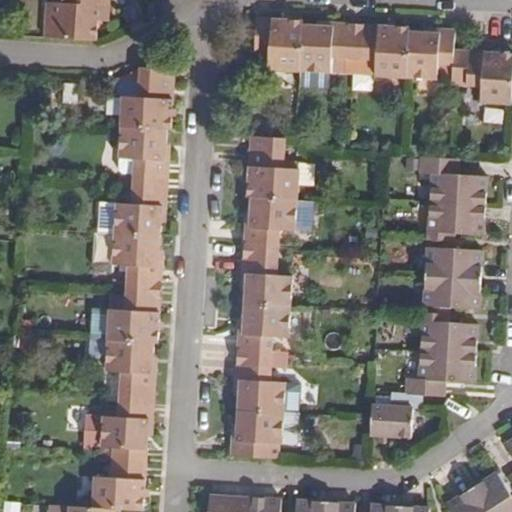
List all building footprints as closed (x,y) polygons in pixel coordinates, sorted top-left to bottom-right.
[(110,0),(60,0),(60,3),(56,3),(48,3),(46,38),(97,41),(99,21),(99,7),(110,8),(110,0)] [(110,21),(110,8),(99,7),(99,21),(110,21)] [(269,69),(300,71),(303,25),(303,21),(257,18),(255,52),(270,53),(269,69)] [(328,73),(331,73),(332,57),(347,58),(349,24),(333,23),(333,27),(303,25),(300,71),(328,73)] [(410,28),(364,25),(349,24),(347,58),(346,74),(353,74),(407,78),(410,31),(410,28)] [(407,78),(438,79),(439,64),(454,65),(454,50),(456,30),(439,29),(439,33),(410,31),(407,78)] [(452,85),(467,86),(470,51),(454,50),(454,65),(452,85)] [(246,52),(234,51),(234,63),(246,63),(246,52)] [(511,104),(511,53),(470,51),(467,86),(482,87),(481,102),(511,104)] [(347,58),(332,57),(331,73),(346,74),(347,58)] [(139,97),(123,97),(122,128),(168,131),(172,131),(176,69),(141,67),(139,97)] [(328,73),(300,71),(299,86),(327,88),(328,73)] [(65,82),(65,102),(79,102),(79,82),(65,82)] [(120,159),(136,160),(135,174),(169,176),(170,160),(166,160),(168,131),(122,128),(120,159)] [(286,139),(252,136),(248,197),(252,198),(297,200),(298,185),(299,169),(284,168),(286,139)] [(452,173),(453,159),(441,158),(422,157),(420,173),(432,174),(430,203),(486,206),(488,176),(459,174),(452,173)] [(136,160),(120,159),(119,161),(118,161),(117,170),(119,170),(124,173),(135,174),(136,160)] [(300,163),(299,169),(298,185),(310,187),(314,183),(315,167),(312,163),(300,163)] [(169,176),(135,174),(134,189),(168,191),(169,176)] [(163,207),(167,207),(168,191),(134,189),(133,204),(117,203),(115,234),(161,237),(163,207)] [(297,200),(252,198),(250,228),(246,227),(245,243),(279,245),(280,231),(295,232),(297,200)] [(436,240),(443,241),(448,241),(448,234),(456,234),(484,236),(486,206),(430,203),(429,232),(436,233),(436,240)] [(113,264),(115,234),(100,233),(98,267),(113,267),(113,264)] [(115,234),(113,264),(129,266),(128,281),(163,283),(163,266),(159,266),(161,237),(115,234)] [(447,248),(448,241),(443,241),(436,240),(435,248),(428,247),(427,277),(482,280),(483,250),(455,249),(447,248)] [(245,243),(244,258),(278,260),(279,245),(245,243)] [(247,274),(245,304),(291,307),(292,276),(277,275),(278,260),(244,258),(243,274),(247,274)] [(451,308),(480,310),(482,280),(427,277),(425,306),(432,307),(431,314),(443,315),(444,308),(451,308)] [(162,298),(163,283),(128,281),(127,295),(161,298),(162,298)] [(110,309),(126,310),(127,295),(111,294),(110,309)] [(108,341),(154,343),(156,312),(161,312),(161,298),(127,295),(126,310),(110,309),(108,341)] [(291,307),(245,304),(243,334),(240,334),(238,350),(273,352),(274,337),(289,338),(291,307)] [(422,351),(477,354),(479,324),(450,323),(443,323),(443,315),(431,314),(431,322),(424,321),(422,351)] [(157,373),(153,373),(154,343),(108,341),(106,372),(122,372),(121,388),(156,389),(157,373)] [(238,350),(237,365),(272,367),(273,352),(238,350)] [(424,395),(438,397),(439,381),(446,382),(475,384),(477,354),(422,351),(421,380),(409,380),(408,395),(424,395)] [(240,381),(238,410),(284,413),(286,383),(271,381),(272,367),(237,365),(236,381),(240,381)] [(155,404),(156,389),(121,388),(120,402),(155,404)] [(423,409),(424,395),(408,395),(386,393),(385,407),(373,405),(371,435),(412,437),(414,409),(423,409)] [(155,404),(120,402),(119,417),(86,415),(84,446),(117,448),(148,450),(150,420),(154,421),(155,404)] [(284,413),(238,410),(236,440),(233,440),(232,456),(266,458),(267,444),(282,445),(284,413)] [(121,509),(144,511),(145,501),(148,450),(117,448),(115,478),(100,477),(98,508),(121,509)] [(511,511),(511,495),(497,472),(473,488),(487,511),(511,511)] [(219,485),(219,495),(237,496),(238,486),(219,485)] [(487,511),(473,488),(447,504),(452,511),(487,511)] [(217,511),(219,495),(211,495),(209,511),(217,511)] [(217,511),(250,511),(252,497),(237,496),(219,495),(217,511)] [(280,511),(282,499),(252,497),(250,511),(280,511)] [(326,511),(327,501),(297,500),(296,511),(326,511)] [(355,511),(356,503),(327,501),(326,511),(355,511)]
